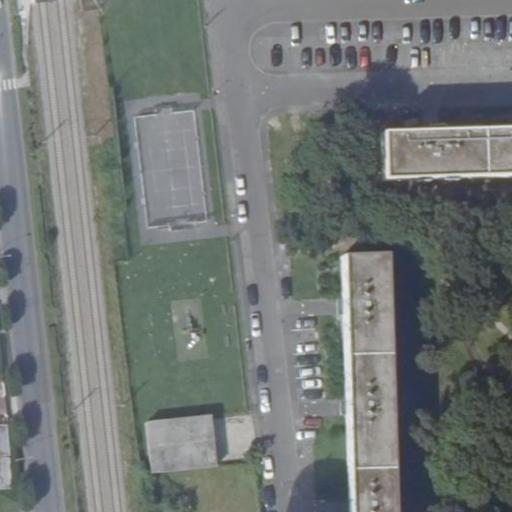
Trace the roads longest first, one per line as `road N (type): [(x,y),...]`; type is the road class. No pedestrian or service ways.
road 1 (residential): [(288,511),(238,96)]
road 2 (unclassified): [(44,511),(0,124)]
road 3 (residential): [(511,85),(238,96)]
